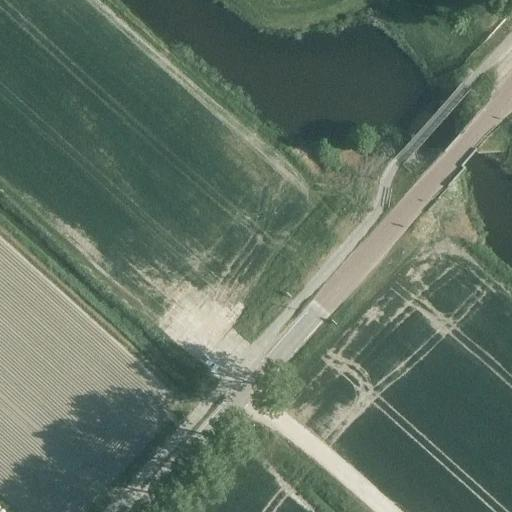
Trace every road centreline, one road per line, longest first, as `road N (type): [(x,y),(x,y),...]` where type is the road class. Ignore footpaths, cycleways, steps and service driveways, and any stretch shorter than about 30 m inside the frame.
road 1 (tertiary): [(238,398),(511,92)]
road 2 (unclassified): [(366,511),(238,398)]
road 3 (tertiary): [(137,511),(238,398)]
road 4 (track): [(511,99),(411,0)]
